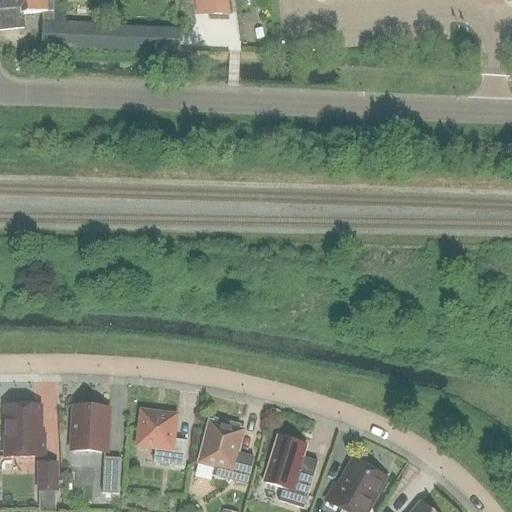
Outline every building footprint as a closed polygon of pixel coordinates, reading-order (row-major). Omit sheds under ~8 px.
[(0,0),(0,31),(24,30),(23,16),(53,13),(52,4),(92,0),(0,0)] [(194,0),(197,17),(231,18),(228,0),(194,0)] [(42,23),(41,49),(180,55),(181,31),(120,29),(120,28),(67,25),(68,24),(42,23)] [(40,427),(40,408),(6,408),(6,458),(45,458),(45,436),(40,436),(40,435),(38,435),(38,427),(40,427)] [(74,408),(72,452),(104,454),(104,455),(105,455),(105,454),(106,454),(107,428),(106,428),(107,420),(108,420),(108,410),(74,408)] [(141,412),(140,420),(137,448),(156,450),(154,465),(184,468),(187,443),(174,441),(177,417),(141,412)] [(209,422),(199,465),(215,469),(213,477),(247,486),(254,459),(238,455),(244,431),(227,427),(228,424),(215,420),(214,423),(209,422)] [(318,463),(317,463),(314,472),(301,468),(307,447),(290,442),(290,440),(281,437),(281,439),(278,438),(263,484),(283,490),(279,503),(303,510),(318,463)] [(104,459),(102,495),(119,496),(121,460),(105,459),(104,459)] [(336,486),(326,503),(343,511),(367,511),(376,496),(379,496),(385,485),(384,482),(385,479),(354,462),(344,480),(345,481),(341,488),(340,487),(340,488),(336,486)] [(59,492),(58,464),(37,464),(37,493),(59,492)] [(431,511),(422,503),(414,511),(431,511)]
